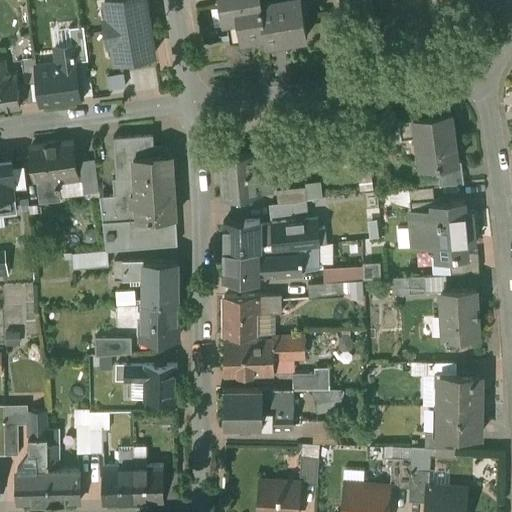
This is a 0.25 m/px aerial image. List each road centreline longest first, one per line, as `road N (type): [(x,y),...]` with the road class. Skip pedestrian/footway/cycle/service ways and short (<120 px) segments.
road 1 (residential): [(192,102),(207,235),(202,511)]
road 2 (residential): [(192,102),(493,66)]
road 3 (residential): [(493,66),(511,259)]
road 4 (residential): [(0,127),(192,102)]
